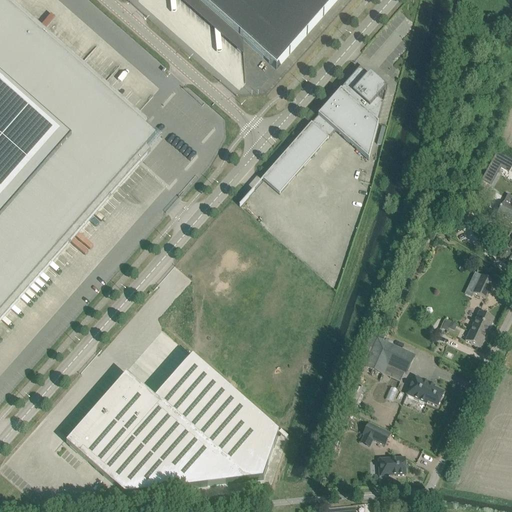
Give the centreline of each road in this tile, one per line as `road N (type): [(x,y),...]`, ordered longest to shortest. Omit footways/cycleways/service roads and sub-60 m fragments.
road 1 (unclassified): [(0,444),(263,139)]
road 2 (unclassified): [(419,511),(511,305)]
road 3 (unclassified): [(105,0),(263,139)]
road 4 (unclassified): [(263,139),(389,0)]
